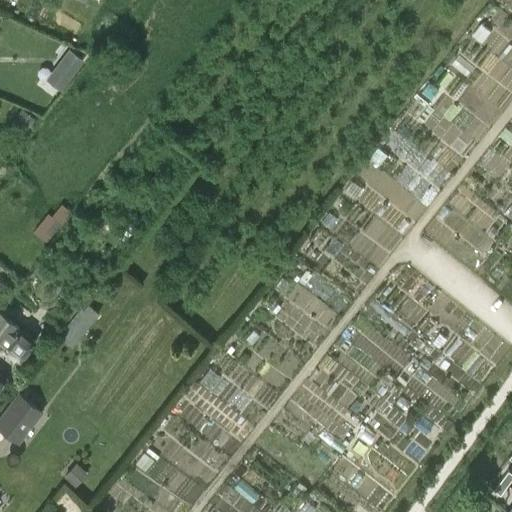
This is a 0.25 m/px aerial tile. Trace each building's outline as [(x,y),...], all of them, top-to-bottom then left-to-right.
[(61,87),(84,57),(72,48),(49,78),(61,87)] [(20,106),(7,123),(22,134),(35,118),(20,106)] [(45,240),(70,209),(57,199),(32,229),(45,240)] [(98,312),(84,301),(57,337),(71,348),(98,312)] [(0,381),(4,377),(0,374),(0,346),(18,360),(33,342),(14,327),(16,324),(0,311),(0,381)] [(17,392),(0,413),(0,427),(17,441),(41,410),(17,392)] [(63,475),(75,486),(88,472),(76,461),(63,475)] [(500,479),(507,484),(511,476),(511,472),(507,469),(500,479)] [(507,484),(500,479),(493,489),(499,494),(507,484)]
